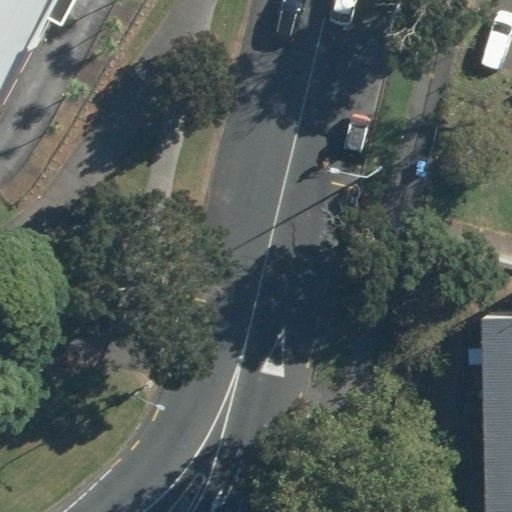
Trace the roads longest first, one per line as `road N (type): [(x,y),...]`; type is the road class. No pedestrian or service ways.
road 1 (secondary): [(233,391),(328,0)]
road 2 (secondary): [(102,511),(233,391)]
road 3 (secondary): [(233,391),(242,463),(234,511)]
